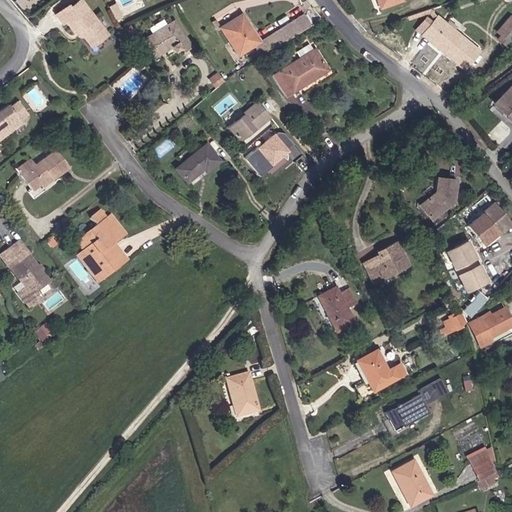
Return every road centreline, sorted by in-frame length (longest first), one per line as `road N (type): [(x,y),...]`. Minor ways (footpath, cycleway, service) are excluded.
road 1 (residential): [(429,93),(340,151),(274,225),(259,261)]
road 2 (residential): [(259,261),(166,209),(94,103)]
road 3 (residential): [(259,261),(252,277),(311,472)]
road 4 (residential): [(429,93),(322,0)]
road 5 (residential): [(511,193),(429,93)]
